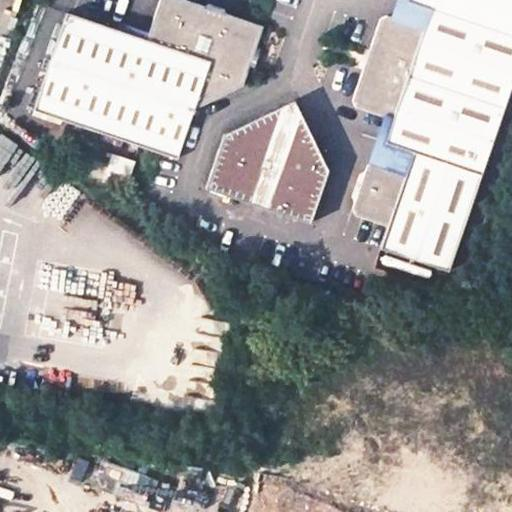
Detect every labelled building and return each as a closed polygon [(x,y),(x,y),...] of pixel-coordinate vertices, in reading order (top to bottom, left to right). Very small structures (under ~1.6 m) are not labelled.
[(30,102),(172,149),(190,99),(235,73),(254,15),(210,0),(149,0),(140,30),(64,5),(30,102)] [(511,0),(424,0),(420,13),(388,1),(383,0),(377,3),(365,36),(373,39),(367,55),(360,53),(349,87),(352,94),(379,102),(388,105),(380,129),(409,140),(401,159),(369,147),(361,151),(355,169),(361,172),(359,179),(352,177),(346,195),(350,202),(382,214),(374,237),(443,260),(511,58),(511,0)] [(388,0),(388,1),(420,13),(424,0),(388,0)] [(365,36),(360,53),(367,55),(373,39),(365,36)] [(287,90),(264,101),(298,111),(287,90)] [(298,111),(264,101),(218,122),(200,176),(304,213),(323,158),(298,111)] [(369,147),(401,159),(409,140),(380,129),(388,105),(379,102),(363,145),(369,147)] [(352,177),(359,179),(361,172),(355,169),(352,177)]
